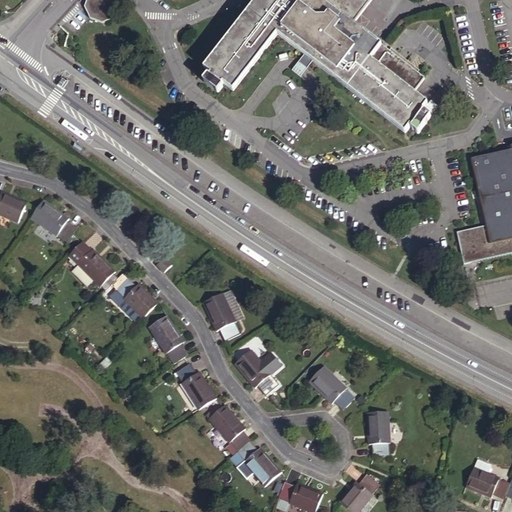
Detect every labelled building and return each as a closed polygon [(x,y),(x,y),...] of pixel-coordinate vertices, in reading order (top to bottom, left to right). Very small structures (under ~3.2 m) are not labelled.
[(112,0),(83,0),(80,7),(86,18),(97,23),(110,16),(114,4),(112,0)] [(311,0),(270,0),(263,10),(212,84),(220,89),(219,91),(217,92),(215,93),(214,95),(212,98),(226,108),(227,109),(230,107),(230,105),(231,104),(232,102),(232,101),(231,100),(232,98),(233,99),(242,105),(283,47),(314,68),(319,73),(416,141),(422,133),(424,135),(424,136),(424,137),(430,141),(431,141),(442,125),(442,123),(436,119),(434,120),(433,119),(438,111),(424,100),(434,86),(361,34),(384,0),(314,0),(313,1),(311,0)] [(248,0),(263,10),(270,0),(248,0)] [(319,73),(314,68),(310,73),(316,78),(319,73)] [(470,244),(476,269),(511,260),(511,155),(479,163),(495,231),(496,238),(470,244)] [(0,190),(0,215),(16,222),(24,200),(0,190)] [(55,232),(65,219),(66,216),(41,199),(28,217),(54,235),(55,232)] [(75,226),(65,219),(55,232),(65,239),(75,226)] [(471,271),(476,269),(470,244),(496,238),(495,231),(463,239),(471,271)] [(76,261),(88,249),(80,240),(68,252),(76,261)] [(90,247),(88,249),(76,261),(69,268),(84,284),(90,279),(96,285),(112,269),(90,247)] [(159,269),(167,262),(162,257),(154,264),(159,269)] [(117,283),(123,277),(120,274),(113,280),(117,283)] [(122,297),(134,285),(125,276),(123,277),(117,283),(113,287),(122,297)] [(137,282),(134,285),(122,297),(120,299),(139,318),(156,302),(137,282)] [(218,327),(232,320),(234,319),(221,290),(201,299),(215,328),(218,327)] [(165,352),(179,343),(181,342),(165,316),(146,327),(163,354),(165,352)] [(237,331),(232,320),(218,327),(223,338),(237,331)] [(186,354),(179,343),(165,352),(172,363),(186,354)] [(255,382),(267,371),(268,370),(272,366),(260,351),(255,355),(248,347),(232,361),(253,384),(255,382)] [(172,363),(165,352),(163,354),(161,355),(168,365),(172,363)] [(195,407),(213,395),(196,369),(193,371),(187,361),(173,371),(179,380),(178,381),(195,407)] [(332,396),(342,383),(343,382),(319,362),(305,378),(330,399),(332,396)] [(275,381),(267,371),(255,382),(263,392),(275,381)] [(352,391),(342,383),(332,396),(341,404),(352,391)] [(227,440),(240,429),(242,427),(222,402),(215,408),(207,415),(206,416),(213,424),(207,429),(216,440),(222,435),(227,440)] [(207,415),(215,408),(213,405),(205,412),(207,415)] [(368,440),(385,439),(387,439),(385,408),(363,409),(365,440),(368,440)] [(235,449),(246,439),(248,438),(240,429),(227,440),(224,443),(232,452),(235,449)] [(221,445),(224,443),(227,440),(222,435),(216,440),(221,445)] [(242,458),(254,448),(246,439),(235,449),(242,458)] [(385,451),(385,439),(368,440),(368,452),(385,451)] [(258,444),(254,448),(242,458),(241,459),(261,482),(277,468),(258,444)] [(355,480),(367,491),(375,482),(363,470),(355,480)] [(492,501),(493,499),(500,483),(501,481),(475,470),(466,490),(492,501)] [(287,498),(293,483),(282,478),(276,493),(287,498)] [(351,511),(368,493),(367,491),(355,480),(353,478),(334,499),(348,511),(351,511)] [(295,479),(293,483),(287,498),(287,500),(311,510),(320,490),(295,479)] [(511,487),(500,483),(493,499),(505,504),(507,500),(511,488),(511,487)]
